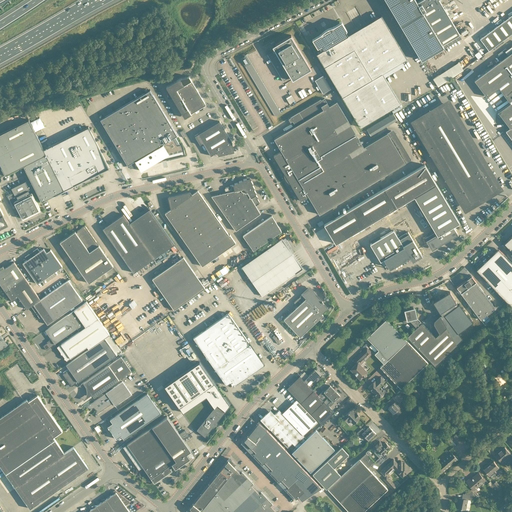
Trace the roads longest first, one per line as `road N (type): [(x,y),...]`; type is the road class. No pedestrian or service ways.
road 1 (unknown): [(509,187),(453,90),(406,114),(466,218)]
road 2 (tertiary): [(259,162),(116,193),(0,250)]
road 3 (unclassified): [(259,162),(207,66),(318,0)]
road 4 (unknown): [(134,173),(92,105),(144,83),(193,158)]
road 5 (tertiary): [(165,509),(242,413),(309,348)]
road 6 (tertiary): [(114,471),(0,305)]
road 7 (tertiary): [(349,311),(435,275),(511,208)]
road 8 (residential): [(440,483),(309,348)]
road 9 (track): [(162,0),(0,81)]
road 10 (tertiary): [(349,311),(259,162)]
road 11 (unknown): [(378,253),(365,229),(408,209),(442,270)]
road 12 (unknown): [(511,153),(474,82),(511,41)]
road 13 (unknown): [(371,0),(418,66),(394,83),(402,99)]
road 14 (unknown): [(308,244),(301,269),(260,296),(244,292),(230,271)]
